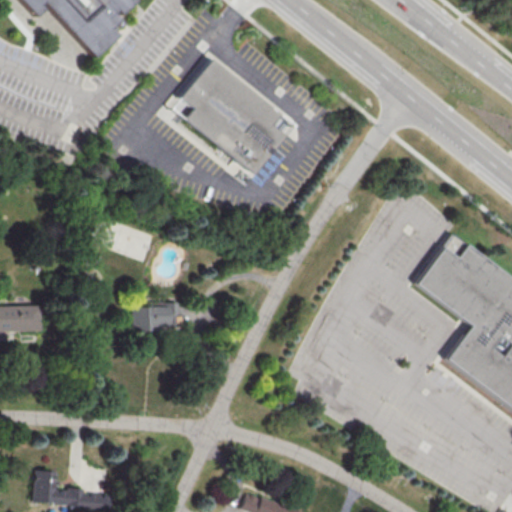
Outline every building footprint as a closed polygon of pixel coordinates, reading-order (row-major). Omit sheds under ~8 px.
[(126,0),(113,12),(110,9),(106,12),(116,23),(111,28),(108,24),(104,27),(111,34),(89,55),(38,1),(34,4),(37,7),(30,14),(16,0),(126,0)] [(205,57),(274,112),(265,123),(277,133),(246,172),(178,118),(187,107),(174,96),(205,57)] [(511,411),(439,357),(465,324),(410,282),(447,234),(511,283),(511,318),(505,328),(511,333),(511,411)] [(127,329),(169,328),(168,314),(173,314),(173,302),(126,303),(127,329)] [(0,330),(37,329),(37,303),(0,303),(0,330)] [(27,501),(62,504),(62,511),(80,511),(102,511),(104,494),(78,492),(78,489),(51,487),(52,470),(30,468),(27,501)] [(236,508),(245,511),(297,511),(243,490),(236,508)]
